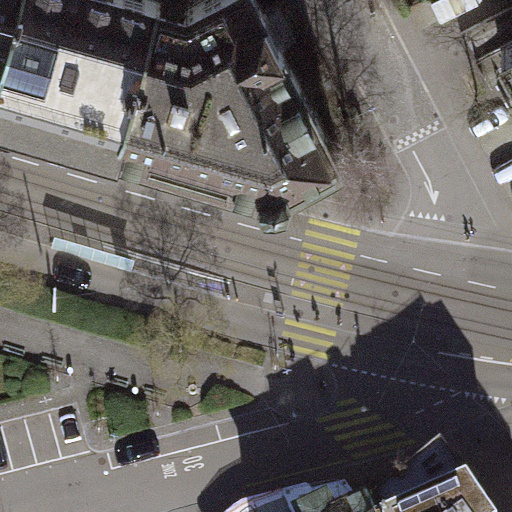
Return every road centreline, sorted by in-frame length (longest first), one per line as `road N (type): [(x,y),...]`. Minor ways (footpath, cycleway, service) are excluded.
road 1 (secondary): [(0,250),(304,339),(478,376)]
road 2 (secondary): [(445,263),(333,241),(0,148)]
road 3 (residential): [(92,495),(355,432),(441,399)]
road 4 (residential): [(445,263),(451,222),(340,0)]
road 5 (residential): [(441,399),(511,506)]
